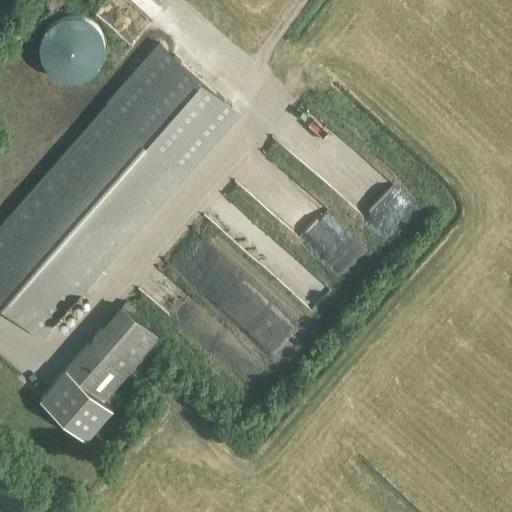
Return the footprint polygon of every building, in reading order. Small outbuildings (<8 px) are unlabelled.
[(101,64),(105,48),(101,33),(91,21),(76,15),(61,17),(47,26),(40,39),(40,55),(47,69),(60,78),(75,81),(90,75),(101,64)] [(160,43),(0,224),(0,300),(42,337),(239,112),(160,43)] [(158,294),(175,279),(163,266),(146,281),(158,294)] [(300,290),(316,304),(333,285),(317,271),(300,290)] [(102,401),(158,338),(122,306),(39,399),(86,439),(112,409),(102,401)]
